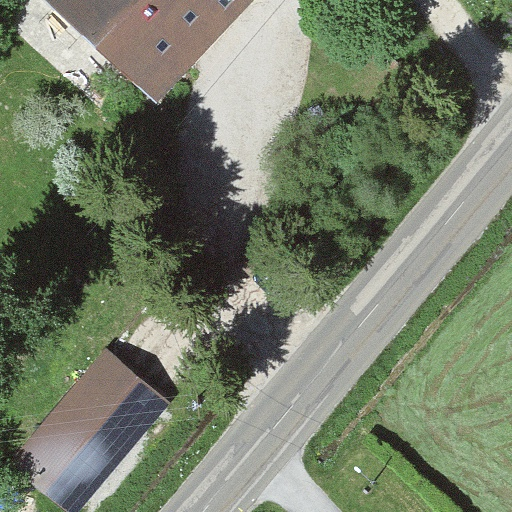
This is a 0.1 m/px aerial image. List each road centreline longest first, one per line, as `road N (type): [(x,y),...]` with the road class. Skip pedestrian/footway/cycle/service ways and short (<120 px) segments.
road 1 (secondary): [(211,511),(511,152)]
road 2 (unknown): [(288,419),(270,185),(284,46),(298,0)]
